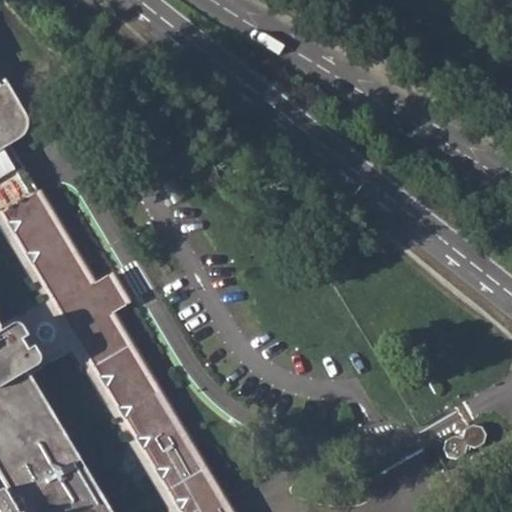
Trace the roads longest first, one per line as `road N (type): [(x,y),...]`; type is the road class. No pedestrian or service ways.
road 1 (secondary): [(150,0),(511,288)]
road 2 (secondary): [(511,177),(222,0)]
